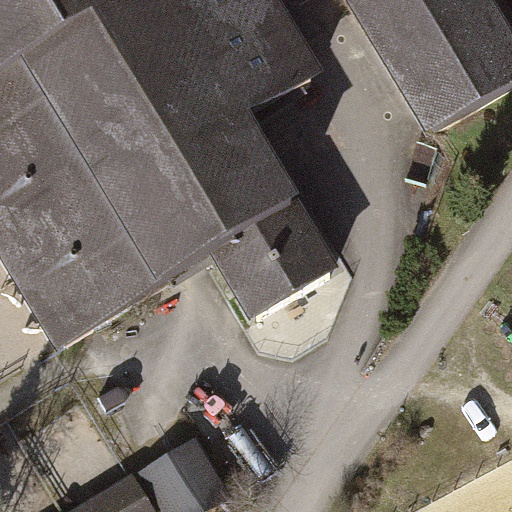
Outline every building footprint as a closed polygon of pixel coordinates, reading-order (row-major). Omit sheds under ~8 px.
[(0,0),(0,85),(153,0),(0,0)] [(263,0),(153,0),(0,85),(0,261),(49,348),(209,259),(250,332),(330,287),(240,126),(312,86),(263,0)] [(511,64),(476,0),(340,0),(419,142),(511,90),(511,64)] [(199,435),(145,469),(171,511),(216,511),(238,499),(199,435)] [(143,511),(126,484),(80,511),(143,511)]
